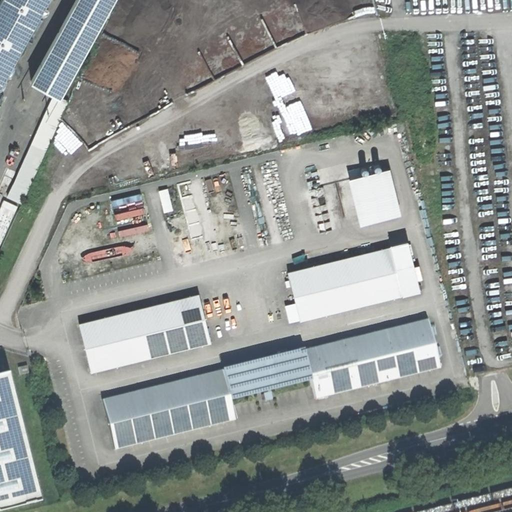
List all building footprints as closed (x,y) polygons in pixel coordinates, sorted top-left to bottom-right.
[(0,0),(0,84),(46,0),(0,0)] [(111,0),(74,0),(31,78),(60,94),(111,0)] [(348,170),(350,178),(357,176),(355,168),(348,170)] [(357,176),(350,178),(361,222),(397,213),(386,169),(357,176)] [(389,246),(401,295),(402,295),(419,291),(407,241),(389,245),(389,246)] [(389,246),(287,271),(299,320),(401,295),(389,246)] [(198,293),(78,323),(91,371),(210,342),(198,293)] [(426,320),(302,350),(308,377),(314,399),(438,368),(426,320)] [(302,350),(221,370),(228,398),(260,390),(259,386),(264,385),(265,388),(308,377),(302,350)] [(26,365),(17,367),(19,375),(28,372),(26,365)] [(221,370),(101,400),(113,449),(234,419),(228,398),(221,370)] [(5,372),(0,373),(0,510),(37,501),(5,372)]
